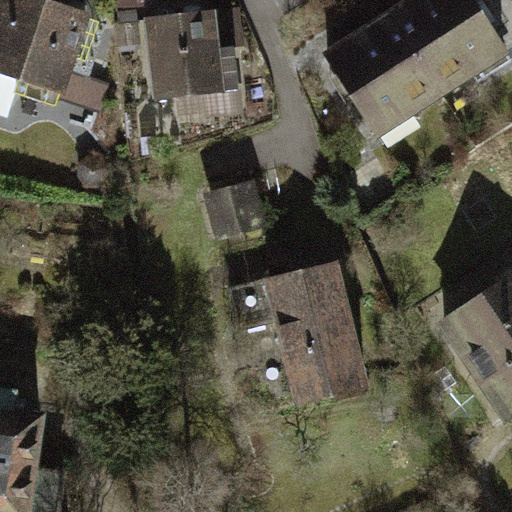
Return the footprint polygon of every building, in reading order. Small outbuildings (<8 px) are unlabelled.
[(114,10),(89,0),(22,0),(0,57),(0,64),(86,95),(114,10)] [(511,0),(437,0),(354,48),(406,139),(511,79),(511,0)] [(245,13),(166,23),(182,99),(258,89),(245,13)] [(370,264),(287,283),(316,412),(397,393),(370,264)] [(511,298),(472,327),(511,376),(511,298)] [(61,511),(71,415),(0,404),(0,511),(61,511)]
